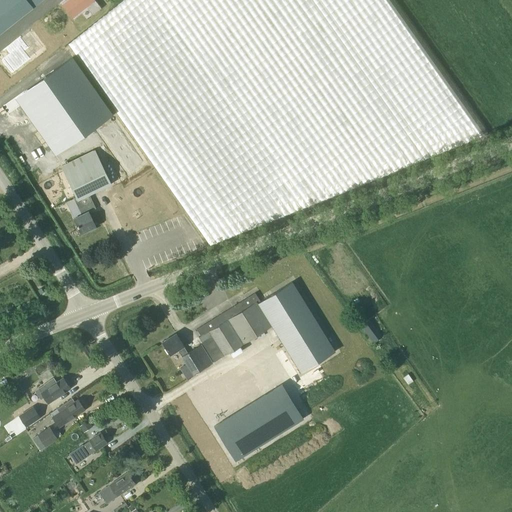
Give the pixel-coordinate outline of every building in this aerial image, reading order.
[(20,0),(0,0),(0,34),(30,15),(20,0)] [(72,18),(93,1),(92,0),(69,0),(62,6),(72,18)] [(21,50),(14,54),(23,68),(43,55),(38,47),(42,44),(35,32),(17,44),(21,50)] [(55,155),(113,115),(72,56),(43,76),(49,85),(20,105),(55,155)] [(70,209),(74,218),(81,234),(96,227),(89,212),(96,208),(89,195),(112,184),(104,168),(95,150),(78,157),(61,166),(76,197),(73,199),(77,205),(70,209)] [(291,281),(257,302),(301,372),(335,350),(291,281)] [(260,300),(255,292),(197,329),(201,335),(198,336),(214,361),(271,325),(256,302),(260,300)] [(373,343),(381,337),(368,320),(360,326),(373,343)] [(184,346),(176,333),(162,342),(170,355),(177,350),(193,375),(205,367),(194,349),(188,353),(184,346)] [(57,382),(54,378),(34,391),(41,400),(44,398),(47,403),(70,388),(67,384),(69,383),(66,378),(64,379),(63,378),(57,382)] [(303,418),(282,384),(214,426),(235,460),(303,418)] [(51,413),(60,426),(85,409),(78,400),(75,402),(72,398),(51,413)] [(41,418),(33,406),(18,416),(27,428),(41,418)] [(92,426),(88,420),(80,426),(84,432),(92,426)] [(58,439),(50,427),(37,435),(46,447),(58,439)] [(83,446),(82,445),(69,453),(76,464),(89,455),(88,454),(95,449),(96,450),(107,442),(100,432),(89,440),(90,441),(83,446)] [(99,492),(107,503),(135,484),(133,481),(135,480),(135,478),(133,475),(131,475),(130,475),(128,473),(99,492)]
